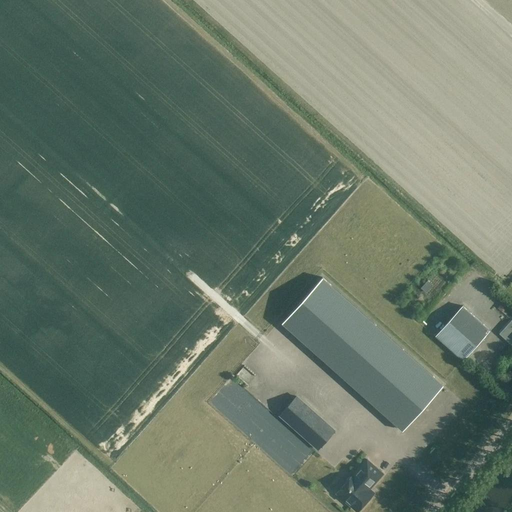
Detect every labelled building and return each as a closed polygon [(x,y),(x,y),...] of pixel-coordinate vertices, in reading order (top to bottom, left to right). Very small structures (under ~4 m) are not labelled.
[(323,277),(282,322),(402,429),(442,384),(397,344),(323,277)] [(422,287),(427,291),(433,283),(428,279),(422,287)] [(505,310),(509,303),(503,300),(499,308),(505,310)] [(463,360),(490,330),(463,306),(436,336),(463,360)] [(511,319),(499,334),(511,345),(511,319)] [(260,411),(265,405),(233,375),(210,400),(218,407),(221,404),(229,411),(234,406),(240,412),(250,402),(260,411)] [(280,415),(318,449),(335,430),(296,396),(280,415)] [(366,488),(370,484),(372,485),(373,485),(383,474),(367,459),(338,492),(358,510),(373,494),(366,488)]
